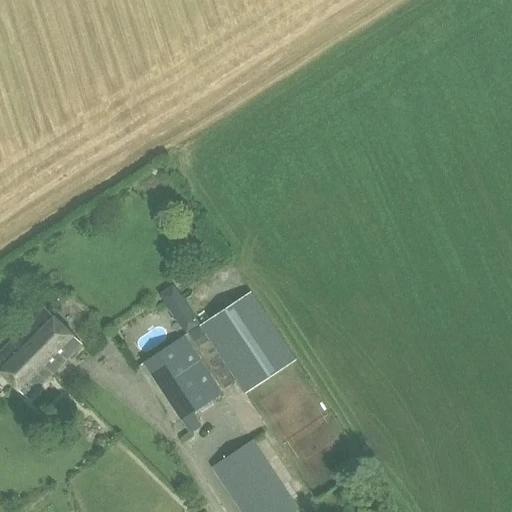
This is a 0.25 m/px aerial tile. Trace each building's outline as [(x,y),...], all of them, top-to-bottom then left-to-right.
[(158,294),(167,306),(181,296),(172,283),(158,294)] [(238,382),(246,394),(296,360),(251,292),(190,333),(226,389),(238,382)] [(45,308),(17,337),(53,372),(81,344),(45,308)] [(0,371),(28,399),(53,372),(17,337),(0,354),(0,371)] [(144,363),(190,432),(200,425),(191,412),(221,392),(184,337),(144,363)] [(213,467),(242,511),(295,511),(299,510),(293,501),(300,496),(290,481),(284,485),(284,484),(292,479),(263,435),(213,467)]
